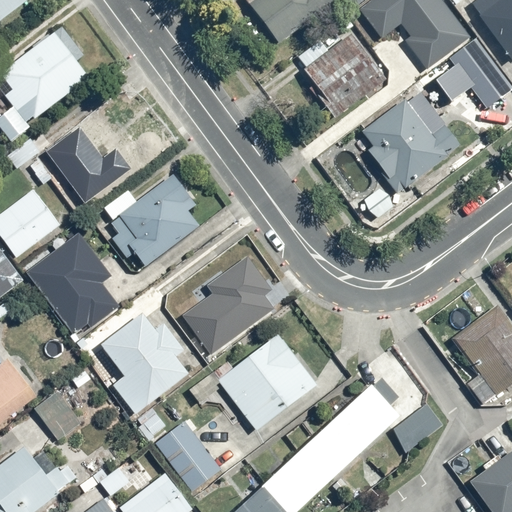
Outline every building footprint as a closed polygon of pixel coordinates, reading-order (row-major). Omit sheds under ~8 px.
[(0,0),(0,19),(25,0),(0,0)] [(254,0),(248,5),(277,44),(336,0),(254,0)] [(345,0),(352,8),(363,0),(345,0)] [(441,0),(372,0),(358,11),(380,40),(400,25),(410,38),(404,43),(426,72),(471,39),(441,0)] [(511,0),(477,0),(468,7),(511,64),(511,63),(511,0)] [(62,27),(52,35),(0,74),(0,75),(11,91),(4,96),(13,108),(0,118),(0,130),(10,143),(27,129),(26,126),(86,79),(73,62),(83,55),(62,27)] [(350,34),(301,71),(322,98),(318,101),(334,122),(387,82),(350,34)] [(454,69),(434,83),(451,105),(471,90),(486,109),(511,90),(475,40),(448,60),(454,69)] [(407,105),(404,102),(361,134),(372,149),(366,153),(396,192),(458,146),(420,96),(407,105)] [(80,127),(46,151),(85,203),(132,169),(117,148),(104,158),(80,127)] [(173,175),(111,222),(119,233),(112,239),(127,258),(134,253),(145,267),(199,225),(188,211),(196,204),(173,175)] [(394,206),(378,187),(360,202),(376,221),(394,206)] [(59,226),(33,191),(0,215),(0,239),(15,259),(59,226)] [(106,274),(77,235),(25,273),(73,338),(116,307),(97,281),(106,274)] [(0,296),(23,279),(0,247),(0,296)] [(270,287),(246,254),(206,284),(213,294),(182,317),(211,356),(276,307),(264,291),(270,287)] [(511,323),(498,304),(453,337),(495,395),(511,383),(511,323)] [(143,313),(102,345),(126,376),(112,386),(135,415),(190,373),(177,356),(186,349),(165,323),(155,330),(143,313)] [(315,386),(277,336),(231,371),(225,363),(188,391),(198,405),(222,387),(255,432),(315,386)] [(0,421),(35,395),(8,359),(0,364),(0,421)] [(397,399),(378,379),(232,511),(295,511),(397,418),(388,408),(397,399)] [(57,391),(32,409),(58,442),(80,424),(57,391)] [(440,427),(424,406),(391,431),(406,451),(440,427)] [(169,432),(154,411),(136,425),(149,443),(152,441),(190,494),(221,471),(184,421),(169,432)] [(24,446),(0,464),(0,511),(33,511),(59,493),(24,446)] [(511,511),(511,450),(467,482),(488,511),(511,511)] [(120,511),(195,511),(193,509),(191,510),(163,474),(155,481),(138,459),(131,464),(122,452),(92,475),(98,483),(102,481),(113,495),(132,480),(141,492),(118,509),(120,511)] [(111,511),(101,498),(81,511),(111,511)]
